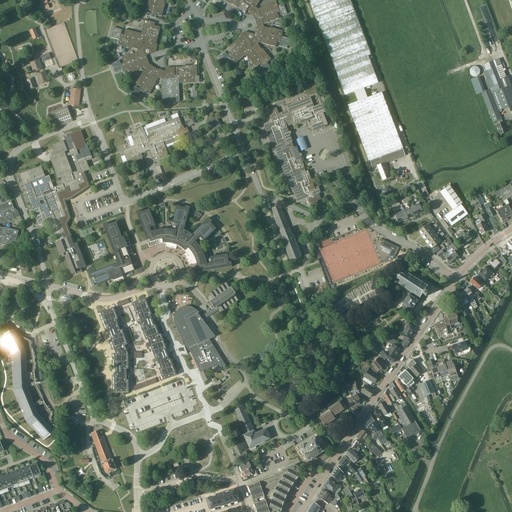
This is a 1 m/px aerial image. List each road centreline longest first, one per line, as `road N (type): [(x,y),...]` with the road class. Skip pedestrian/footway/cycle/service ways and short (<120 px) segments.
road 1 (residential): [(454,277),(384,233),(355,203),(320,219),(263,196),(243,152),(122,205),(91,119)]
road 2 (residential): [(136,511),(135,442),(92,418),(11,169),(30,142),(91,119)]
road 3 (tertiary): [(300,511),(454,277)]
road 4 (residential): [(438,448),(487,353),(501,344),(511,349)]
